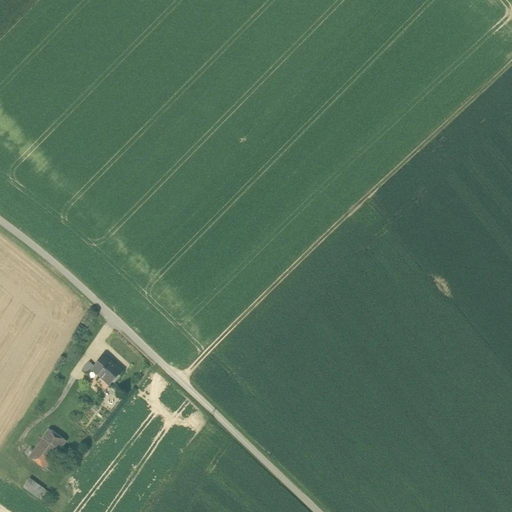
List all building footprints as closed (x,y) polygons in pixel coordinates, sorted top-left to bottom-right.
[(122,372),(104,356),(94,367),(92,369),(102,379),(110,386),(122,372)] [(89,362),(81,370),(86,374),(91,368),(93,366),(94,366),(89,362)] [(102,379),(97,384),(105,391),(110,386),(102,379)] [(67,441),(49,430),(42,439),(60,451),(67,441)] [(42,439),(29,458),(46,469),(60,451),(42,439)] [(60,451),(46,469),(52,472),(64,454),(60,451)] [(52,495),(30,478),(23,487),(46,504),(52,495)]
